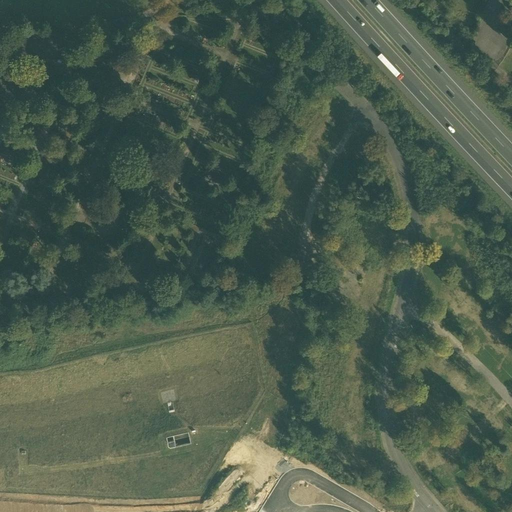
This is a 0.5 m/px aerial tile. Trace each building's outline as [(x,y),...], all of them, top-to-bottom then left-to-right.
[(121,46),(110,42),(108,47),(106,53),(117,57),(121,46)] [(100,67),(79,58),(75,68),(96,76),(100,67)] [(310,128),(323,140),(346,115),(333,103),(310,128)] [(299,183),(303,185),(317,159),(299,149),(280,186),(294,193),(299,183)] [(376,258),(387,222),(371,217),(360,253),(376,258)] [(278,218),(269,244),(286,249),(295,223),(278,218)] [(459,245),(449,270),(461,275),(471,249),(459,245)] [(363,269),(353,307),(374,312),(384,274),(363,269)] [(460,322),(474,311),(454,284),(440,295),(460,322)] [(483,318),(471,331),(499,356),(511,343),(483,318)] [(362,369),(370,330),(350,326),(343,366),(362,369)] [(448,385),(459,372),(431,349),(420,363),(448,385)] [(344,388),(338,427),(358,430),(364,391),(344,388)] [(471,397),(460,411),(487,433),(499,418),(471,397)] [(511,435),(501,448),(511,457),(511,435)] [(435,444),(416,452),(429,485),(448,477),(435,444)] [(366,469),(366,450),(342,450),(342,468),(366,469)] [(455,511),(477,511),(464,487),(447,496),(455,511)]
